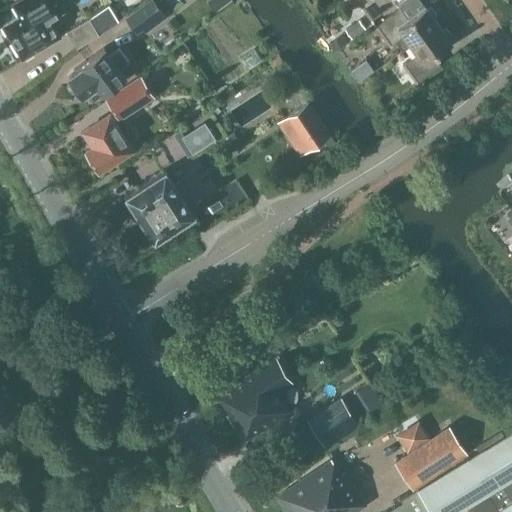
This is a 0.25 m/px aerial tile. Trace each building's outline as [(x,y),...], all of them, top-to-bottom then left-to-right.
[(19,17),(3,27),(22,61),(60,39),(48,19),(63,11),(56,0),(20,0),(12,5),(19,17)] [(154,0),(147,0),(124,16),(136,33),(142,28),(146,33),(167,17),(154,0)] [(205,0),(211,8),(223,0),(205,0)] [(360,0),(358,2),(371,20),(396,2),(394,0),(360,0)] [(110,5),(67,31),(77,47),(119,20),(110,5)] [(401,9),(376,27),(389,45),(395,41),(402,50),(410,45),(439,24),(435,19),(436,15),(431,8),(427,8),(426,6),(425,7),(408,19),(401,9)] [(440,26),(411,47),(417,56),(403,66),(416,84),(442,66),(435,57),(452,44),(451,42),(453,38),(448,31),(443,31),(440,26)] [(342,34),(329,43),(335,51),(348,42),(342,34)] [(104,47),(73,69),(75,72),(69,77),(82,95),(86,92),(93,101),(125,76),(120,68),(129,62),(119,48),(110,55),(104,47)] [(109,117),(86,132),(95,146),(86,152),(99,171),(131,151),(112,122),(153,96),(141,76),(106,99),(115,113),(109,117)] [(228,90),(244,125),(272,112),(256,77),(228,90)] [(308,102),(288,116),(310,149),(330,135),(308,102)] [(183,138),(193,154),(216,140),(205,123),(183,138)] [(180,182),(175,186),(165,171),(125,196),(155,241),(194,215),(184,200),(189,197),(180,182)] [(311,173),(297,172),(297,184),(310,185),(311,173)] [(275,356),(215,395),(244,440),(289,411),(277,392),(292,382),(275,356)] [(349,405),(359,399),(350,383),(339,388),(349,405)] [(0,421),(15,409),(0,389),(0,421)] [(342,401),(309,422),(325,446),(358,425),(342,401)] [(407,451),(428,437),(418,421),(396,435),(407,451)] [(447,424),(428,437),(407,451),(394,460),(412,486),(465,451),(447,424)] [(511,511),(511,430),(417,488),(428,506),(435,511),(457,511),(469,505),(484,511),(511,511)] [(289,511),(356,511),(367,506),(345,472),(340,475),(332,461),(279,495),(289,511)] [(417,488),(400,499),(402,502),(407,511),(423,511),(429,508),(428,506),(417,488)]
